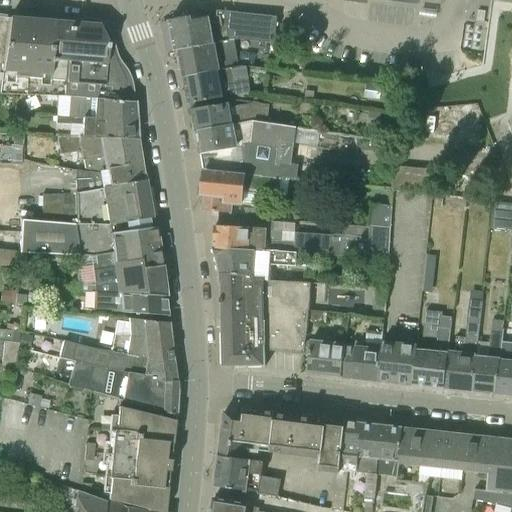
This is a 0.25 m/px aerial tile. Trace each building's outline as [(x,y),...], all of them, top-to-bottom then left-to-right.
[(237,39),(275,44),(277,18),(217,11),(216,17),(209,19),(209,18),(192,21),(192,17),(169,21),(175,52),(177,51),(233,40),(237,39)] [(0,94),(62,98),(65,60),(51,59),(54,22),(8,18),(8,19),(0,17),(0,94)] [(51,59),(65,60),(62,98),(68,98),(94,99),(133,102),(134,101),(129,100),(128,80),(117,81),(118,64),(115,63),(107,63),(107,43),(98,43),(99,25),(89,25),(67,23),(54,22),(51,59)] [(184,77),(245,67),(244,65),(238,64),(233,40),(177,51),(179,64),(181,64),(183,77),(184,77)] [(190,104),(236,96),(250,93),(245,67),(184,77),(189,104),(190,104)] [(391,100),(398,100),(399,86),(391,86),(391,100)] [(79,118),(136,121),(134,102),(133,102),(94,99),(68,98),(67,117),(73,117),(79,118)] [(229,104),(191,110),(195,132),(196,132),(252,122),(266,124),(268,111),(269,106),(255,104),(255,105),(229,104)] [(81,137),(137,140),(136,121),(79,118),(73,117),(72,125),(81,126),(81,137)] [(204,171),(281,179),(297,180),(299,165),(292,164),(296,128),(291,128),(252,122),(196,132),(203,171),(204,171)] [(103,169),(141,163),(137,140),(81,137),(56,135),(56,138),(60,155),(80,152),(81,161),(101,157),(103,169)] [(22,161),(21,161),(22,146),(2,146),(2,155),(10,156),(9,161),(12,161),(12,165),(22,165),(22,161)] [(108,187),(144,180),(141,163),(103,169),(104,172),(106,171),(108,187)] [(392,189),(406,191),(420,192),(433,193),(435,170),(422,169),(408,168),(394,167),(392,189)] [(205,211),(232,214),(233,206),(242,207),(243,206),(259,208),(261,192),(269,193),(279,194),(281,179),(204,171),(202,196),(205,196),(202,211),(205,211)] [(76,224),(108,226),(150,218),(144,180),(108,187),(75,193),(76,224)] [(76,224),(75,194),(42,195),(42,222),(76,224)] [(369,226),(390,228),(392,205),(371,203),(369,226)] [(511,230),(511,204),(493,203),(491,229),(511,230)] [(108,226),(76,224),(42,222),(21,221),(19,253),(92,257),(95,257),(113,255),(109,234),(108,226)] [(213,249),(256,251),(296,254),(295,231),(284,231),(268,229),(250,228),(215,226),(213,249)] [(332,255),(388,260),(390,228),(369,226),(368,230),(342,228),(341,235),(333,234),(295,231),(296,254),(332,255)] [(141,270),(161,268),(161,267),(155,227),(109,234),(113,255),(113,264),(140,260),(141,270)] [(0,249),(0,266),(15,269),(17,252),(0,249)] [(254,281),(255,278),(256,251),(213,249),(214,255),(216,255),(219,273),(219,280),(254,281)] [(94,293),(165,296),(165,294),(161,269),(161,268),(141,270),(140,260),(113,264),(113,255),(95,257),(96,266),(91,266),(92,271),(94,286),(94,293)] [(304,354),(307,322),(308,311),(311,284),(265,279),(255,278),(254,281),(219,280),(221,304),(221,334),(231,333),(232,368),(266,367),(265,349),(304,354)] [(94,293),(94,286),(77,285),(77,296),(90,296),(90,293),(94,293)] [(165,296),(94,293),(93,310),(110,310),(110,312),(145,316),(145,321),(167,323),(165,296)] [(473,392),(476,356),(482,302),(470,300),(466,338),(456,337),(454,351),(449,350),(445,389),(473,392)] [(413,386),(445,389),(449,350),(452,318),(442,317),(442,312),(426,310),(423,336),(438,338),(436,352),(417,350),(413,386)] [(308,311),(307,322),(326,324),(327,313),(308,311)] [(110,353),(173,364),(167,323),(145,321),(127,319),(127,323),(115,322),(113,337),(110,353)] [(473,392),(497,395),(503,342),(504,330),(504,321),(493,319),(489,357),(476,356),(473,392)] [(359,380),(377,382),(382,336),(366,334),(365,344),(356,343),(356,345),(346,344),(342,378),(359,380)] [(307,374),(342,378),(346,344),(311,340),(307,374)] [(158,384),(175,381),(173,364),(110,353),(96,350),(63,341),(58,359),(95,367),(142,376),(157,376),(158,384)] [(511,342),(503,342),(497,395),(511,396),(511,342)] [(1,365),(13,369),(17,346),(4,344),(1,365)] [(390,383),(413,386),(417,350),(394,347),(390,383)] [(116,417),(174,424),(175,416),(176,391),(175,381),(158,384),(157,376),(142,376),(143,387),(132,386),(132,387),(73,370),(69,386),(118,401),(117,407),(116,417)] [(241,451),(242,443),(246,410),(244,410),(243,415),(224,413),(220,449),(241,451)] [(270,453),(310,458),(314,419),(246,410),(242,443),(270,447),(270,453)] [(158,511),(163,511),(170,465),(174,424),(116,417),(108,416),(106,441),(103,441),(99,468),(103,469),(100,494),(108,495),(107,500),(158,511)] [(318,472),(336,474),(342,422),(314,419),(310,458),(320,459),(318,472)] [(348,472),(356,473),(361,425),(342,422),(336,474),(331,510),(343,511),(348,472)] [(375,499),(379,461),(383,425),(361,423),(361,425),(356,473),(367,474),(364,497),(375,499)] [(397,463),(400,464),(404,427),(383,425),(379,461),(397,463)] [(400,464),(421,466),(425,430),(404,427),(400,464)] [(421,466),(442,468),(446,432),(425,430),(421,466)] [(442,468),(464,470),(468,435),(446,432),(442,468)] [(478,464),(511,467),(511,439),(481,436),(478,464)] [(84,461),(92,462),(94,444),(85,444),(84,461)] [(259,493),(262,477),(264,462),(241,460),(241,451),(220,449),(215,487),(244,491),(243,493),(247,493),(248,491),(259,493)] [(511,495),(511,467),(478,464),(477,472),(488,473),(487,491),(511,495)] [(262,477),(259,493),(278,497),(281,480),(262,477)] [(80,492),(89,495),(90,484),(81,484),(80,492)] [(473,500),(504,507),(511,509),(511,495),(487,491),(475,490),(473,500)] [(152,511),(149,511),(126,508),(104,501),(104,502),(77,492),(73,511),(152,511)] [(424,510),(432,511),(434,497),(432,497),(426,496),(424,510)] [(211,511),(259,511),(260,509),(248,507),(248,503),(223,499),(223,500),(213,499),(211,511)]
